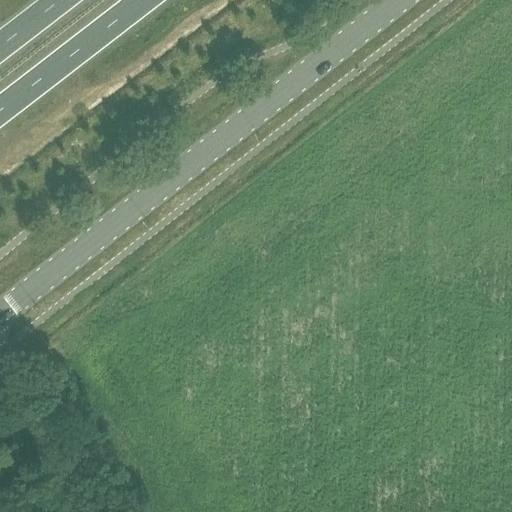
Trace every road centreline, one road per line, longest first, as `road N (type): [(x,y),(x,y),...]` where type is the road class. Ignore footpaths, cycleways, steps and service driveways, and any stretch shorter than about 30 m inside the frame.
road 1 (tertiary): [(0,309),(400,0)]
road 2 (trunk): [(0,112),(146,0)]
road 3 (unclassified): [(84,511),(0,354)]
